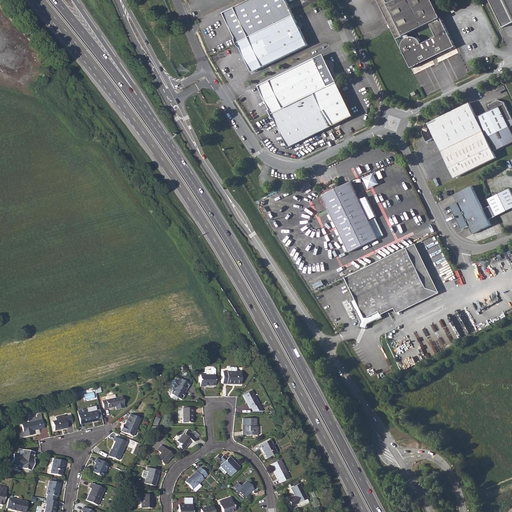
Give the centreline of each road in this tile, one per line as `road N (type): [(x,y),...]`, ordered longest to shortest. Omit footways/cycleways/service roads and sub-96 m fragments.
road 1 (trunk): [(40,0),(186,194),(363,511)]
road 2 (trunk): [(377,511),(242,262),(140,105)]
road 3 (tertiary): [(218,182),(367,407)]
road 4 (unclassified): [(379,128),(285,167),(261,153),(212,79)]
road 5 (unclassified): [(511,238),(459,248),(399,135)]
road 6 (trunk): [(140,105),(56,0)]
road 7 (tertiary): [(153,72),(218,182)]
road 8 (trunk): [(140,105),(74,0)]
road 9 (unclassified): [(332,0),(385,109)]
